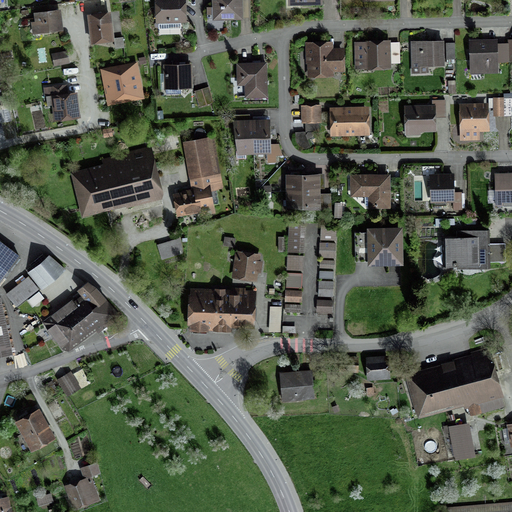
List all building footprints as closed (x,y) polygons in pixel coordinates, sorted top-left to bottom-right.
[(192,0),(160,0),(160,23),(192,23),(192,0)] [(245,0),(215,0),(216,23),(246,22),(245,0)] [(323,0),(291,0),(291,9),(324,8),(323,0)] [(65,11),(37,14),(39,35),(67,32),(65,11)] [(115,13),(93,15),(97,45),(118,42),(115,13)] [(497,42),(469,44),(471,75),(500,73),(497,42)] [(387,43),(356,44),(356,68),(388,67),(387,43)] [(447,43),(413,44),(414,75),(433,75),(433,68),(448,68),(447,43)] [(336,45),(309,47),(311,79),(350,76),(348,51),(337,52),(336,45)] [(456,46),(448,46),(449,64),(457,63),(456,46)] [(70,54),(54,56),(56,68),(71,65),(70,54)] [(269,64),(239,65),(240,88),(247,88),(248,101),(271,99),(269,64)] [(195,65),(168,65),(168,90),(195,90),(195,65)] [(134,66),(105,71),(110,101),(140,95),(134,66)] [(69,86),(45,89),(47,100),(70,96),(69,86)] [(210,91),(196,94),(200,108),(213,105),(210,91)] [(70,96),(53,99),(57,124),(83,120),(79,95),(70,96)] [(511,98),(503,99),(502,114),(511,114),(511,107),(511,106),(511,98)] [(486,105),(462,106),(463,141),(480,140),(480,130),(487,129),(486,105)] [(322,108),(304,108),(305,126),(323,126),(322,108)] [(434,108),(406,108),(406,130),(434,130),(434,108)] [(371,111),(333,112),(334,134),(372,132),(371,111)] [(253,156),(252,122),(236,123),(237,157),(253,156)] [(252,122),(253,156),(266,156),(266,166),(275,165),(275,158),(279,158),(279,147),(272,148),(272,122),(252,122)] [(305,133),(296,133),(297,141),(300,145),(305,148),(310,145),(305,133)] [(194,180),(214,176),(208,140),(188,143),(194,180)] [(104,168),(75,175),(86,218),(167,198),(155,151),(103,164),(104,168)] [(511,174),(498,175),(499,208),(511,206),(511,174)] [(214,176),(194,180),(196,192),(175,195),(178,213),(219,207),(214,176)] [(288,191),(317,191),(316,176),(288,176),(288,191)] [(460,176),(432,177),(433,203),(461,202),(460,176)] [(392,177),(355,178),(355,197),(373,197),(373,210),(392,209),(392,177)] [(317,191),(288,191),(289,207),(317,206),(317,191)] [(305,224),(290,223),(288,252),(304,252),(305,224)] [(337,225),(321,225),(321,240),(336,240),(337,225)] [(401,231),(359,231),(359,251),(370,251),(370,262),(401,262),(401,231)] [(459,239),(445,239),(447,274),(494,272),(492,231),(459,233),(459,239)] [(236,238),(225,236),(223,246),(234,248),(236,238)] [(0,355),(12,354),(0,297),(0,296),(0,281),(19,256),(0,241),(0,355)] [(178,242),(160,247),(163,259),(181,254),(178,242)] [(336,243),(321,242),(320,256),(335,257),(336,243)] [(262,256),(238,253),(235,280),(259,283),(262,256)] [(304,256),(288,255),(287,270),(303,271),(304,256)] [(29,278),(7,295),(17,307),(63,271),(51,256),(26,275),(29,278)] [(335,261),(320,260),(319,268),(335,269),(335,261)] [(335,272),(319,271),(319,279),(334,280),(335,272)] [(303,274),(287,273),(286,287),(302,287),(303,274)] [(119,315),(101,291),(94,282),(81,293),(84,296),(77,302),(74,298),(44,321),(65,348),(94,325),(98,331),(104,326),(119,315)] [(334,282),(319,282),(318,295),(334,296),(334,282)] [(302,290),(285,289),(285,302),(301,302),(302,290)] [(261,292),(195,290),(194,330),(260,331),(261,292)] [(39,292),(27,302),(32,308),(44,299),(39,292)] [(333,300),(318,300),(317,310),(333,311),(333,300)] [(281,309),(271,308),(270,332),(281,332),(281,309)] [(496,352),(408,373),(419,419),(507,398),(496,352)] [(393,358),(367,360),(368,382),(395,381),(393,358)] [(356,360),(341,359),(341,368),(355,370),(356,360)] [(317,372),(284,375),(286,404),(319,401),(317,372)] [(72,374),(59,383),(71,399),(84,389),(72,374)] [(38,407),(14,419),(30,449),(54,437),(38,407)] [(467,426),(450,429),(455,459),(473,455),(467,426)] [(86,481),(67,487),(75,511),(99,503),(92,481),(104,478),(99,464),(82,470),(86,481)] [(0,511),(11,511),(10,498),(0,499),(0,511)] [(511,511),(511,502),(451,508),(451,511),(511,511)]
